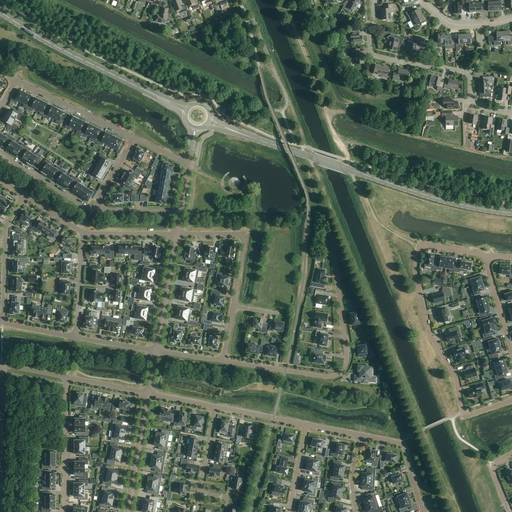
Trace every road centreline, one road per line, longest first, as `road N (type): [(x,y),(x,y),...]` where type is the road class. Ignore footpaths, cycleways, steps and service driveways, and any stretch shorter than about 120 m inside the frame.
road 1 (track): [(282,0),(453,416)]
road 2 (residential): [(511,400),(462,412),(455,377),(428,332),(414,268),(422,243),(484,255)]
road 3 (secondary): [(511,212),(433,197),(233,131)]
road 4 (residential): [(332,241),(346,354),(339,372),(222,360)]
road 5 (secondary): [(161,98),(0,12)]
road 6 (residential): [(371,0),(372,53),(469,73)]
road 7 (residential): [(176,234),(243,234),(232,306)]
road 8 (residential): [(65,511),(66,377)]
road 9 (residential): [(16,80),(135,138)]
road 10 (residential): [(126,511),(147,393)]
